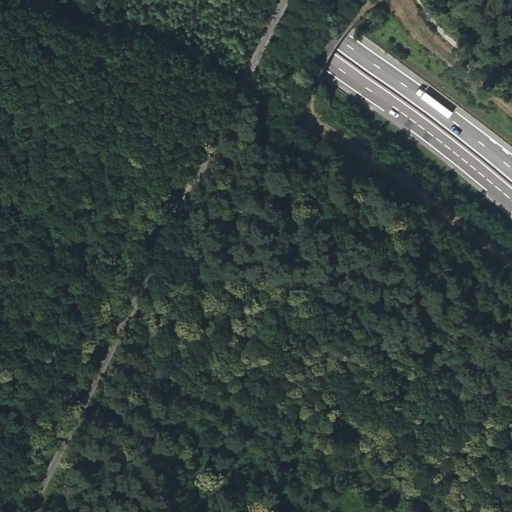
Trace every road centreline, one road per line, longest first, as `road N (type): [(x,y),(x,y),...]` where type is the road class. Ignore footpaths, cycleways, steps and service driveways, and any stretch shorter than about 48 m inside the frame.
road 1 (track): [(367,0),(322,49),(303,107),(511,264)]
road 2 (trunk): [(206,0),(360,83),(511,202)]
road 3 (track): [(28,511),(191,190)]
road 4 (trunk): [(511,169),(373,62),(260,0)]
road 5 (track): [(0,89),(191,190)]
road 6 (track): [(511,113),(425,33),(404,0)]
